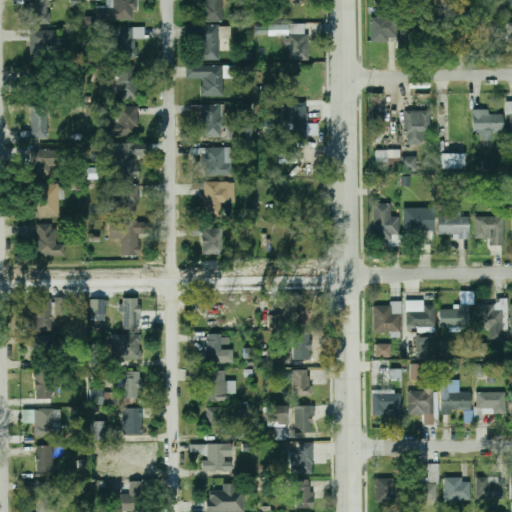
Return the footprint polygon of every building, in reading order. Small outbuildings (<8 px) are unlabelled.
[(13,0),(14,1),(23,1),(23,24),(50,23),(49,0),(13,0)] [(96,21),(135,20),(134,0),(105,0),(106,5),(96,6),(96,21)] [(223,0),(203,0),(203,21),(223,21),(223,0)] [(396,17),(370,17),(370,41),(396,41),(396,17)] [(435,19),(435,39),(468,39),(468,19),(435,19)] [(471,21),(471,39),(496,39),(496,21),(471,21)] [(308,60),(308,23),(288,23),(288,60),(308,60)] [(200,59),(219,60),(219,25),(184,25),(184,40),(200,40),(200,59)] [(137,58),(137,38),(145,38),(145,27),(115,27),(115,58),(137,58)] [(56,29),(31,29),(31,53),(56,53),(56,29)] [(223,95),(223,65),(187,65),(187,78),(201,78),(201,95),(223,95)] [(119,66),(119,99),(138,99),(138,66),(119,66)] [(282,120),(292,120),(292,135),(307,135),(307,103),(282,103),(282,120)] [(202,136),(223,136),(223,104),(202,104),(202,136)] [(48,138),(49,105),(31,105),(31,138),(48,138)] [(137,107),(118,107),(118,113),(110,113),(110,135),(137,135),(137,107)] [(406,142),(431,142),(431,111),(406,111),(406,142)] [(503,132),(503,111),(473,111),(473,132),(503,132)] [(228,138),(252,138),(252,124),(228,124),(228,138)] [(138,176),(138,143),(115,143),(115,165),(120,165),(120,176),(138,176)] [(203,147),(203,175),(231,175),(231,147),(203,147)] [(53,149),(31,149),(31,175),(53,175),(53,149)] [(398,150),(376,150),(376,170),(387,170),(387,152),(398,152),(398,150)] [(442,153),(442,169),(466,169),(466,153),(442,153)] [(205,182),(204,213),(227,213),(227,182),(205,182)] [(59,218),(59,184),(33,184),(33,218),(59,218)] [(112,201),(112,213),(138,213),(138,184),(121,184),(121,201),(112,201)] [(390,204),(373,204),(373,239),(399,239),(399,216),(390,216),(390,204)] [(429,207),(404,207),(404,230),(429,230),(429,207)] [(439,236),(469,236),(469,216),(439,216),(439,236)] [(503,236),(503,216),(475,216),(475,236),(503,236)] [(138,221),(121,221),(121,255),(138,255),(138,221)] [(64,256),(64,244),(55,244),(55,224),(35,224),(35,256),(64,256)] [(203,227),(203,253),(225,253),(225,227),(203,227)] [(472,326),(472,291),(460,291),(460,308),(440,309),(440,326),(472,326)] [(286,319),(293,319),(293,327),(310,327),(310,296),(286,296),(286,319)] [(55,297),(53,314),(69,315),(71,298),(55,297)] [(105,298),(88,298),(88,314),(105,314),(105,298)] [(124,329),(140,329),(140,298),(124,298),(124,329)] [(424,300),(406,300),(406,328),(435,328),(435,310),(424,310),(424,300)] [(53,312),(43,301),(30,312),(40,324),(53,312)] [(506,328),(506,301),(478,301),(478,328),(506,328)] [(401,304),(374,304),(374,331),(401,331),(401,304)] [(206,362),(222,362),(222,333),(206,333),(206,362)] [(294,333),(294,358),(310,358),(310,333),(294,333)] [(112,359),(140,359),(140,334),(112,334),(112,359)] [(416,357),(435,358),(436,338),(416,337),(416,357)] [(390,356),(390,344),(377,344),(377,356),(390,356)] [(255,348),(244,348),(244,358),(255,358),(255,348)] [(410,379),(421,379),(421,364),(411,364),(410,379)] [(236,394),(236,381),(225,381),(225,370),(206,370),(206,401),(227,401),(227,394),(236,394)] [(311,370),(293,370),(293,398),(311,398),(311,370)] [(35,399),(53,399),(53,371),(35,371),(35,399)] [(123,371),(123,400),(141,400),(141,371),(123,371)] [(459,379),(441,379),(441,411),(471,411),(471,391),(459,391),(459,379)] [(89,404),(103,404),(103,388),(89,388),(89,404)] [(408,390),(408,414),(424,414),(424,424),(434,424),(434,390),(408,390)] [(477,391),(477,413),(505,413),(505,391),(477,391)] [(372,414),(401,414),(401,393),(372,393),(372,414)] [(287,426),(287,405),(267,405),(267,426),(287,426)] [(294,432),(313,432),(313,405),(294,405),(294,432)] [(142,434),(142,417),(156,417),(156,408),(123,408),(123,434),(142,434)] [(206,433),(225,433),(225,408),(206,408),(206,433)] [(250,408),(240,409),(241,420),(250,420),(250,408)] [(34,436),(55,436),(55,409),(23,409),(23,423),(34,423),(34,436)] [(105,422),(93,422),(93,440),(105,440),(105,422)] [(231,444),(191,443),(191,454),(203,454),(203,471),(231,471),(231,444)] [(313,474),(313,443),(299,443),(299,453),(291,453),(291,474),(313,474)] [(36,473),(54,473),(54,445),(36,445),(36,473)] [(141,474),(140,455),(122,456),(124,475),(141,474)] [(438,463),(428,463),(428,478),(409,478),(409,500),(438,500),(438,463)] [(444,500),(464,500),(464,477),(444,477),(444,500)] [(502,499),(502,477),(477,477),(477,499),(502,499)] [(376,502),(401,502),(401,478),(376,478),(376,502)] [(296,508),(313,508),(313,480),(296,480),(296,508)] [(36,511),(56,511),(56,483),(25,483),(25,489),(36,489),(36,511)] [(208,511),(244,511),(244,491),(236,491),(236,483),(223,483),(223,491),(208,491),(208,511)] [(121,492),(121,511),(141,511),(141,492),(121,492)]
